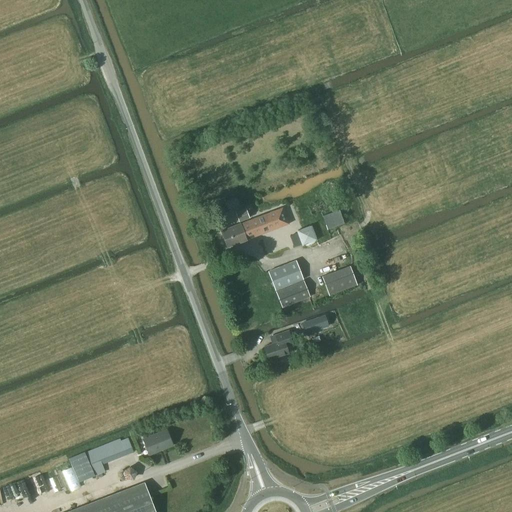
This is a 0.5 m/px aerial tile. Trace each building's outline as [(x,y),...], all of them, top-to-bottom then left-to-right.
[(227,247),(290,224),(284,208),(221,231),(227,247)] [(240,222),(250,218),(247,209),(236,212),(240,222)] [(339,209),(322,215),(328,230),(344,223),(339,209)] [(311,225),(297,231),(302,246),(317,241),(311,225)] [(277,234),(260,240),(266,257),(280,251),(283,250),(280,241),(277,234)] [(277,290),(304,279),(297,260),(269,270),(277,290)] [(345,268),(322,277),(329,297),(358,285),(350,265),(345,268)] [(276,292),(280,302),(282,308),(310,297),(303,280),(276,292)] [(325,314),(301,323),(305,334),(329,326),(325,314)] [(268,361),(289,354),(286,346),(293,344),(288,331),(270,337),(272,344),(264,347),(268,361)] [(173,445),(167,430),(143,439),(150,454),(173,445)] [(100,445),(69,459),(79,483),(95,476),(91,467),(133,450),(128,438),(121,441),(120,439),(106,444),(109,452),(104,454),(100,445)] [(63,472),(71,491),(81,487),(72,468),(63,472)] [(155,511),(145,483),(67,511),(155,511)]
